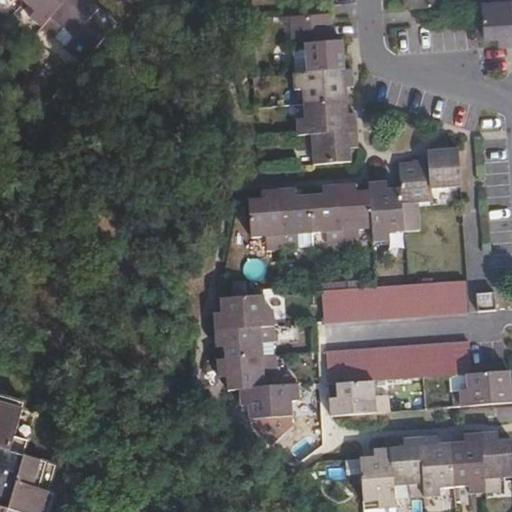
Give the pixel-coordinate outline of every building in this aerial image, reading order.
[(26,0),(24,3),(35,13),(30,19),(42,29),(67,0),(26,0)] [(86,0),(67,0),(42,29),(54,40),(64,29),(74,38),(98,10),(88,1),(86,0)] [(441,0),(403,0),(404,9),(442,7),(441,0)] [(498,38),(511,37),(511,11),(511,0),(495,0),(495,2),(481,3),(484,39),(498,38)] [(74,38),(64,49),(79,62),(113,24),(98,10),(74,38)] [(304,43),(307,74),(345,71),(343,42),(333,42),(330,13),(291,16),(293,44),(304,43)] [(511,45),(511,37),(498,38),(498,47),(511,45)] [(304,43),(293,44),(296,75),(307,74),(304,43)] [(345,71),(307,74),(296,75),(293,75),(294,91),(302,90),(303,104),(347,101),(346,88),(354,88),(352,70),(345,71)] [(347,101),(303,104),(304,120),(296,120),(298,136),(349,132),(357,131),(356,114),(348,115),(347,101)] [(349,132),(350,149),(358,148),(357,131),(349,132)] [(349,132),(298,136),(299,152),(313,151),(314,166),(351,163),(350,149),(349,132)] [(401,190),(402,202),(404,233),(419,232),(417,200),(431,199),(431,189),(461,187),(458,150),(428,152),(429,163),(399,165),(401,190)] [(370,192),(373,229),(374,242),(389,241),(389,234),(404,233),(402,202),(401,190),(388,191),(387,183),(370,184),(370,192)] [(339,186),(343,245),(360,244),(359,230),(373,229),(370,192),(357,193),(356,185),(339,186)] [(310,197),(313,234),(326,233),(327,246),(343,245),(339,186),(323,187),(324,196),(310,197)] [(279,191),(283,250),(300,248),(299,235),(313,234),(310,197),(297,197),(296,189),(279,191)] [(267,251),(283,250),(279,191),(262,192),(263,200),(249,201),(251,238),(266,237),(267,251)] [(347,289),(360,289),(359,276),(346,277),(347,289)] [(376,319),(467,314),(465,282),(416,285),(360,289),(347,289),(322,291),(324,323),(376,319)] [(478,312),(496,311),(495,293),(477,294),(478,312)] [(215,330),(260,328),(274,327),(273,310),(265,310),(264,297),(221,299),(222,314),(214,314),(215,330)] [(262,358),(260,328),(215,330),(216,348),(225,348),(225,360),(262,358)] [(471,375),(469,343),(326,353),(328,385),(337,384),(374,381),(413,379),(466,375),(471,375)] [(264,389),(262,358),(225,360),(217,361),(219,378),(227,378),(228,391),(240,390),(264,389)] [(509,372),(471,375),(466,375),(467,389),(459,389),(460,407),(511,402),(511,385),(510,386),(509,372)] [(374,381),(337,384),(338,398),(330,399),(331,416),(389,412),(388,395),(375,396),(374,381)] [(299,387),(264,389),(240,390),(241,406),(249,406),(249,421),(292,418),(291,403),(300,403),(299,387)] [(0,511),(42,511),(56,466),(23,457),(36,414),(0,403),(0,511)] [(481,443),(498,442),(498,433),(481,434),(481,443)] [(451,445),(454,488),(468,487),(468,494),(485,493),(481,443),(481,434),(463,435),(464,444),(451,445)] [(420,447),(424,498),(442,496),(441,489),(454,488),(451,445),(437,446),(437,437),(420,439),(420,447)] [(402,440),(403,448),(420,447),(420,439),(402,440)] [(481,443),(485,493),(502,492),(501,478),(511,477),(511,440),(498,442),(481,443)] [(388,449),(391,486),(407,485),(408,499),(424,498),(420,447),(403,448),(388,449)] [(392,500),(391,486),(388,449),(373,450),(374,458),(360,459),(362,502),(377,501),(378,509),(392,508),(392,500)] [(407,485),(391,486),(392,500),(408,499),(407,485)]
